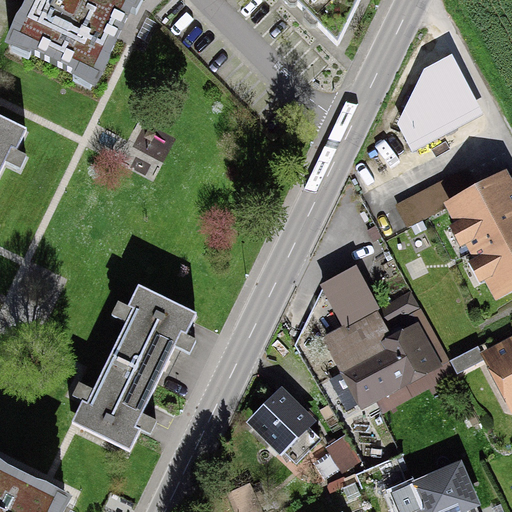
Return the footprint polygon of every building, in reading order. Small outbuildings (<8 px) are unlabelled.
[(32,0),(24,20),(19,27),(10,46),(33,55),(95,87),(105,68),(108,59),(129,15),(137,0),(32,0)] [(317,26),(337,46),(359,0),(301,0),(297,5),(307,15),(316,6),(326,17),(317,26)] [(475,113),(449,65),(429,75),(404,125),(415,145),(475,113)] [(16,154),(26,133),(0,119),(0,175),(12,151),(16,154)] [(511,287),(511,194),(504,179),(451,207),(459,222),(462,225),(465,223),(472,237),(469,238),(469,242),(477,257),(480,259),(483,258),(490,271),(487,273),(488,277),(498,295),(511,287)] [(72,424),(130,453),(140,431),(136,429),(181,335),(186,338),(196,317),(138,288),(128,309),(133,312),(87,405),(82,403),(72,424)] [(364,408),(448,362),(410,294),(327,340),(364,408)] [(511,344),(488,357),(511,402),(511,344)] [(281,395),(254,423),(296,465),(320,441),(305,426),(309,423),(281,395)] [(370,423),(357,430),(364,441),(376,434),(370,423)] [(341,440),(329,448),(341,469),(354,462),(341,440)] [(459,466),(409,487),(420,511),(460,511),(476,505),(459,466)] [(0,511),(57,511),(64,501),(45,490),(36,488),(5,473),(0,469),(0,511)]
